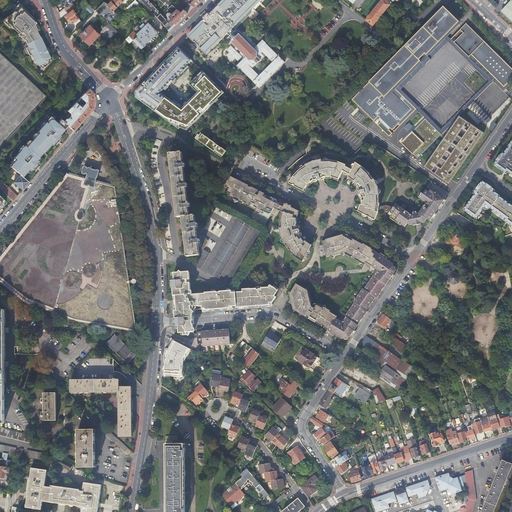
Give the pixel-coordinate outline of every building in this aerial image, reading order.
[(111,0),(112,1),(108,4),(114,11),(118,7),(118,6),(124,0),(111,0)] [(175,6),(169,1),(167,0),(140,0),(169,32),(179,22),(188,13),(185,11),(185,9),(185,8),(184,9),(181,12),(176,7),(175,6)] [(221,0),(186,35),(193,42),(193,41),(199,47),(198,47),(205,54),(258,0),(221,0)] [(389,4),(391,2),(389,0),(382,0),(366,21),(373,26),(390,5),(389,4)] [(482,0),(493,11),(498,5),(492,0),(482,0)] [(511,0),(501,11),(511,21),(511,0)] [(118,14),(114,11),(108,4),(105,1),(99,7),(97,8),(96,10),(100,15),(105,11),(108,14),(104,18),(109,23),(118,14)] [(67,5),(64,8),(68,13),(76,7),(72,2),(70,2),(68,6),(67,5)] [(181,12),(184,9),(179,4),(176,7),(181,12)] [(255,9),(258,13),(265,8),(261,4),(255,9)] [(92,14),(95,11),(93,8),(92,7),(90,5),(87,9),(89,11),(92,14)] [(25,10),(23,8),(21,7),(18,10),(17,8),(15,10),(13,12),(14,12),(10,16),(8,17),(7,19),(9,21),(7,23),(9,25),(11,27),(12,26),(19,34),(20,34),(20,33),(23,35),(25,40),(29,47),(28,47),(32,55),(35,62),(41,67),(42,65),(44,67),(45,67),(48,64),(50,62),(48,60),(50,58),(49,54),(48,50),(46,47),(46,48),(44,44),(43,44),(40,37),(37,31),(39,30),(39,29),(38,27),(37,26),(35,22),(32,19),(32,18),(28,14),(24,11),(25,10)] [(77,7),(66,16),(68,18),(70,21),(71,21),(72,23),(74,22),(76,25),(81,21),(77,16),(78,16),(76,13),(79,11),(77,7)] [(59,13),(60,18),(68,13),(64,8),(59,13)] [(400,125),(416,109),(395,88),(425,57),(460,22),(459,20),(458,21),(444,8),(352,99),(374,121),(379,116),(393,130),(399,124),(400,125)] [(135,30),(134,31),(146,44),(147,43),(152,38),(153,37),(158,33),(153,28),(150,24),(146,20),(144,22),(140,26),(138,24),(133,28),(135,30)] [(109,23),(107,25),(102,30),(104,33),(102,36),(103,37),(107,41),(117,31),(109,23)] [(91,25),(80,36),(85,40),(90,45),(100,34),(95,29),(96,28),(92,25),(91,26),(91,25)] [(501,88),(503,90),(511,80),(511,71),(466,25),(461,31),(464,34),(454,43),(469,58),(471,56),(502,86),(501,88)] [(146,44),(134,31),(126,39),(130,43),(134,40),(143,49),(143,48),(144,49),(144,53),(146,55),(151,49),(146,44)] [(256,52),(253,49),(249,45),(250,44),(249,44),(244,40),(245,39),(244,39),(243,38),(241,35),(240,36),(239,35),(240,34),(239,34),(237,35),(235,32),(229,38),(232,40),(231,42),(230,42),(231,43),(236,47),(244,55),(246,57),(248,59),(253,59),(256,56),(256,52)] [(253,49),(256,52),(256,56),(253,59),(248,59),(246,57),(237,66),(241,70),(253,82),(259,88),(285,62),(279,56),(266,44),(262,40),(253,49)] [(244,55),(236,47),(235,47),(236,47),(234,49),(231,46),(227,50),(229,53),(226,55),(232,62),(235,59),(238,61),(242,57),(242,56),(244,55)] [(191,60),(179,47),(164,61),(149,78),(136,92),(137,98),(172,123),(173,122),(179,127),(186,129),(210,106),(209,105),(216,98),(217,99),(224,93),(202,71),(190,83),(198,92),(181,109),(165,97),(164,98),(159,94),(161,91),(175,77),(191,60)] [(0,144),(44,97),(0,57),(0,144)] [(91,63),(94,66),(100,60),(97,57),(91,63)] [(288,78),(282,73),(279,76),(286,82),(288,78)] [(71,108),(68,111),(71,114),(71,116),(67,120),(66,120),(64,122),(68,126),(74,131),(83,119),(93,109),(93,94),(89,89),(81,98),(85,102),(85,104),(81,108),(76,103),(71,108)] [(467,113),(478,124),(481,121),(470,110),(467,113)] [(479,114),(487,123),(491,120),(482,110),(479,114)] [(424,167),(448,184),(484,133),(459,116),(442,135),(426,118),(401,142),(417,159),(440,137),(443,139),(424,167)] [(64,122),(62,120),(58,124),(54,121),(51,118),(46,123),(39,131),(39,132),(40,133),(35,139),(32,142),(27,148),(26,147),(25,147),(24,147),(15,158),(15,159),(17,160),(12,166),(11,167),(21,175),(23,177),(29,169),(31,171),(32,170),(35,166),(38,163),(39,162),(37,161),(40,158),(39,157),(44,152),(45,152),(52,144),(53,145),(54,144),(56,141),(60,137),(60,136),(68,126),(64,122)] [(38,130),(39,131),(46,123),(45,122),(44,122),(42,125),(42,126),(38,130)] [(197,133),(194,137),(222,157),(224,154),(227,151),(199,131),(198,133),(197,133)] [(511,140),(511,142),(508,147),(504,153),(503,152),(500,156),(497,161),(494,165),(498,168),(503,171),(506,174),(507,172),(510,174),(511,175),(511,140)] [(14,157),(15,158),(24,147),(23,146),(22,146),(20,149),(20,150),(14,157)] [(197,224),(195,224),(194,216),(189,216),(188,208),(190,208),(190,204),(189,204),(189,202),(188,203),(186,188),(188,188),(188,184),(185,184),(183,168),(186,168),(185,164),(183,164),(181,152),(169,154),(171,167),(173,187),(175,206),(177,218),(182,217),(184,227),(185,244),(187,257),(199,256),(197,244),(200,243),(199,240),(197,240),(196,227),(198,227),(197,224)] [(438,208),(444,199),(430,190),(429,192),(426,190),(423,194),(420,198),(426,202),(419,213),(418,213),(416,213),(413,214),(412,214),(411,214),(395,203),(393,207),(386,205),(379,207),(379,204),(380,203),(379,195),(378,195),(378,192),(379,191),(378,187),(376,182),(374,182),(373,180),(374,179),(369,172),(363,166),(362,167),(356,162),(352,170),(345,166),(346,165),(338,162),(339,161),(330,159),(321,159),(322,161),(319,161),(318,160),(314,161),(309,163),(308,164),(306,166),(305,164),(299,169),(292,176),(293,176),(289,183),(305,191),(309,185),(315,181),(314,180),(317,179),(318,180),(319,180),(320,180),(320,179),(321,178),(323,177),(323,178),(331,178),(338,181),(343,171),(349,174),(347,178),(353,182),(356,185),(358,188),(359,188),(360,190),(359,191),(359,193),(360,194),(361,194),(362,197),(361,197),(360,204),(358,211),(374,219),(377,212),(377,209),(379,209),(389,212),(392,214),(391,216),(390,218),(400,225),(403,221),(406,223),(409,225),(413,224),(413,225),(417,225),(421,224),(421,223),(424,222),(426,219),(429,221),(432,218),(435,213),(436,210),(438,208)] [(0,280),(27,303),(58,314),(77,321),(138,332),(116,189),(96,184),(98,179),(99,179),(101,173),(100,172),(98,172),(97,172),(94,171),(94,170),(93,170),(92,169),(91,169),(91,170),(90,170),(89,170),(89,169),(88,168),(87,168),(86,168),(86,169),(84,175),(85,176),(86,176),(87,175),(89,176),(87,181),(67,176),(0,259),(0,280)] [(29,183),(28,182),(23,177),(21,175),(14,183),(19,187),(23,190),(29,183)] [(284,244),(289,251),(295,257),(296,256),(303,260),(311,245),(305,241),(301,235),(300,236),(299,233),(300,231),(300,230),(299,229),(297,229),(296,226),(298,226),(298,222),(298,218),(300,212),(285,204),(283,207),(276,203),(277,201),(277,200),(271,197),(271,198),(264,194),(265,193),(260,191),(259,192),(257,191),(258,190),(254,188),(251,186),(250,187),(248,186),(248,185),(231,176),(226,186),(227,188),(229,189),(227,192),(228,192),(231,194),(229,196),(229,197),(233,199),(234,202),(235,202),(238,201),(243,204),(243,202),(246,203),(245,205),(256,210),(255,212),(259,214),(261,210),(269,214),(271,213),(274,208),(281,211),(279,219),(279,228),(280,228),(281,230),(280,232),(281,236),(283,240),(284,241),(285,243),(284,244)] [(511,205),(508,203),(504,200),(502,199),(499,197),(500,196),(494,192),(494,190),(491,188),(487,184),(487,185),(482,181),(479,185),(478,187),(476,189),(473,194),(475,195),(470,201),(470,200),(468,204),(465,208),(463,210),(468,213),(467,213),(472,216),(476,219),(486,205),(493,210),(492,212),(495,214),(496,213),(505,219),(504,220),(507,222),(510,225),(511,226),(511,205)] [(2,185),(0,183),(0,189),(13,202),(17,197),(4,183),(2,185)] [(269,218),(271,213),(269,214),(261,210),(259,214),(269,218)] [(251,226),(240,220),(206,273),(218,279),(251,226)] [(264,233),(257,229),(224,283),(230,286),(264,233)] [(360,293),(373,301),(375,297),(376,298),(379,293),(386,284),(390,279),(392,276),(393,274),(395,272),(394,271),(396,270),(395,266),(394,267),(394,266),(393,265),(393,264),(390,262),(386,259),(380,255),(375,251),(371,249),(372,248),(363,243),(363,244),(352,238),(346,235),(343,235),(343,234),(335,236),(336,237),(331,239),(330,238),(322,240),(323,245),(320,251),(326,254),(327,257),(330,256),(334,258),(335,256),(341,254),(344,256),(345,254),(351,257),(352,256),(355,258),(354,259),(358,261),(359,264),(362,263),(364,264),(365,264),(371,268),(372,266),(378,271),(374,276),(373,276),(364,289),(363,288),(360,293)] [(203,249),(193,266),(200,270),(210,254),(203,249)] [(191,313),(193,311),(192,310),(195,306),(198,306),(198,307),(200,306),(202,306),(202,310),(220,309),(224,308),(227,308),(230,308),(230,306),(233,306),(236,306),(236,307),(238,307),(244,307),(245,307),(259,305),(262,305),(266,305),(270,305),(269,303),(272,303),(276,297),(274,296),(276,292),(274,291),(275,289),(273,287),(270,285),(268,287),(261,288),(261,289),(257,289),(256,289),(250,289),(242,289),(242,292),(235,292),(234,292),(233,291),(231,291),(230,291),(227,291),(220,291),(220,292),(217,292),(216,292),(215,292),(212,292),(205,293),(205,294),(191,295),(190,283),(187,283),(187,280),(189,279),(189,273),(188,272),(181,272),(180,271),(178,273),(174,273),(174,277),(174,280),(172,280),(173,285),(172,285),(173,288),(173,296),(175,296),(176,300),(177,300),(177,303),(177,306),(176,306),(176,310),(174,310),(175,322),(176,326),(178,326),(178,333),(183,333),(183,335),(186,335),(188,336),(187,338),(192,340),(193,338),(197,338),(197,344),(202,344),(203,347),(230,345),(229,329),(223,329),(214,330),(205,331),(202,331),(202,332),(197,332),(197,334),(194,334),(193,321),(192,314),(191,313)] [(459,273),(448,271),(447,282),(458,284),(459,273)] [(373,301),(360,293),(353,302),(354,302),(345,316),(346,316),(342,322),(336,318),(337,316),(330,312),(329,310),(326,308),(325,305),(322,306),(319,304),(317,304),(316,303),(311,304),(307,290),(305,291),(305,288),(296,283),(291,292),(291,294),(289,295),(291,299),(289,302),(289,303),(292,305),(293,309),(295,309),(296,311),(299,313),(302,315),(306,317),(306,315),(309,317),(308,318),(321,326),(322,325),(324,327),(327,330),(334,334),(337,336),(341,339),(342,338),(343,338),(349,337),(351,335),(354,330),(356,327),(360,321),(365,314),(367,311),(366,310),(370,305),(373,301)] [(391,320),(383,314),(380,318),(377,323),(385,328),(391,320)] [(263,341),(275,348),(281,339),(269,332),(263,341)] [(126,346),(126,345),(124,344),(124,343),(122,341),(121,341),(121,340),(119,338),(118,338),(116,336),(115,336),(112,340),(112,341),(111,341),(108,344),(108,345),(110,347),(110,348),(112,349),(113,349),(113,350),(115,352),(116,352),(116,353),(118,355),(119,355),(118,355),(120,357),(121,357),(124,359),(124,360),(124,361),(126,362),(128,364),(129,364),(137,355),(135,353),(134,353),(134,352),(132,351),(131,351),(129,349),(129,348),(127,346),(126,346)] [(363,340),(361,344),(377,356),(380,358),(388,364),(394,355),(366,336),(363,340)] [(403,343),(395,338),(392,344),(399,349),(403,343)] [(169,351),(167,355),(167,358),(167,359),(166,363),(165,370),(165,375),(170,376),(174,376),(176,376),(176,377),(182,378),(182,371),(183,361),(183,358),(189,348),(176,342),(172,348),(171,347),(169,351)] [(259,354),(253,349),(249,354),(246,359),(246,360),(243,364),(248,368),(251,364),(252,364),(259,354)] [(308,368),(309,368),(310,368),(313,364),(316,359),(312,357),(314,355),(306,350),(298,361),(303,364),(303,365),(304,366),(305,367),(306,368),(307,368),(308,368)] [(394,355),(388,364),(396,369),(397,369),(400,371),(405,363),(394,355)] [(385,366),(379,374),(390,382),(398,370),(396,369),(388,364),(380,358),(377,356),(376,357),(375,359),(382,364),(385,366)] [(255,377),(249,370),(244,375),(240,380),(252,391),(254,388),(255,389),(262,383),(258,379),(256,382),(253,379),(255,377)] [(184,378),(184,372),(182,371),(182,378),(176,377),(176,376),(174,376),(174,378),(175,379),(182,380),(184,378)] [(474,376),(470,373),(468,374),(465,374),(466,379),(468,384),(470,383),(470,381),(475,379),(474,376)] [(214,386),(219,387),(221,380),(221,375),(220,375),(212,374),(211,374),(209,386),(214,386)] [(379,374),(377,377),(388,385),(390,382),(379,374)] [(296,389),(299,384),(288,376),(284,380),(282,378),(278,383),(281,385),(277,389),(289,398),(292,393),(294,395),(296,392),(298,390),(296,389)] [(343,382),(337,378),(332,385),(318,408),(321,410),(324,412),(332,400),(330,398),(334,393),(340,397),(348,386),(343,382)] [(119,387),(119,380),(71,380),(71,392),(119,392),(119,436),(131,436),(131,404),(131,387),(119,387)] [(228,392),(230,382),(221,380),(219,387),(218,393),(220,393),(222,393),(223,392),(224,392),(228,392)] [(208,392),(201,384),(194,390),(196,392),(202,399),(204,396),(205,395),(206,394),(208,392)] [(371,390),(376,403),(384,400),(379,387),(371,390)] [(365,404),(370,395),(360,389),(354,398),(365,404)] [(202,399),(196,392),(189,397),(196,405),(197,404),(199,403),(199,404),(201,402),(203,400),(202,399)] [(239,406),(242,399),(243,395),(235,392),(231,402),(232,403),(234,404),(236,405),(239,406)] [(40,415),(44,415),(44,421),(56,420),(56,393),(44,393),(44,398),(41,398),(40,402),(44,402),(43,412),(41,412),(40,415)] [(175,405),(177,402),(167,395),(165,398),(175,405)] [(286,412),(291,406),(281,398),(272,408),(282,418),(286,412)] [(242,411),(246,412),(250,402),(242,399),(239,406),(237,409),(242,411)] [(256,424),(259,416),(261,413),(253,409),(248,420),(250,421),(252,421),(252,423),(254,424),(256,424)] [(324,422),(329,415),(324,412),(321,410),(318,413),(316,417),(324,422)] [(491,415),(488,416),(492,430),(496,428),(500,427),(496,416),(494,411),(490,412),(491,415)] [(511,426),(509,417),(501,420),(499,415),(496,416),(500,427),(500,428),(505,427),(505,428),(509,427),(511,426)] [(263,429),(263,430),(268,419),(259,416),(256,424),(255,426),(258,427),(259,428),(263,429)] [(488,431),(492,430),(488,416),(487,416),(480,418),(484,431),(485,433),(487,432),(488,431)] [(221,427),(229,430),(232,423),(233,420),(229,418),(225,417),(221,427)] [(324,424),(313,417),(311,421),(316,424),(322,428),(324,424)] [(484,431),(480,418),(475,420),(479,433),(482,432),(484,431)] [(479,433),(475,420),(474,420),(475,423),(471,425),(472,425),(475,434),(477,433),(479,433)] [(232,423),(229,430),(227,435),(235,438),(239,428),(238,427),(236,426),(236,425),(234,424),(232,423)] [(475,434),(472,425),(468,427),(469,431),(466,433),(468,440),(472,439),(476,438),(475,434)] [(0,434),(32,443),(33,436),(0,427),(0,434)] [(267,440),(265,442),(268,445),(271,442),(279,433),(276,430),(273,427),(265,435),(266,437),(267,438),(268,439),(267,440)] [(314,434),(317,437),(319,440),(321,439),(327,435),(322,428),(320,430),(314,434)] [(78,441),(78,444),(79,444),(79,453),(78,453),(78,455),(79,460),(78,460),(78,463),(79,463),(79,467),(95,468),(95,449),(94,430),(81,430),(81,429),(80,429),(79,430),(79,434),(78,434),(78,436),(78,441)] [(322,442),(324,444),(330,440),(336,436),(332,431),(327,435),(321,439),(322,442)] [(444,442),(441,431),(435,433),(429,434),(434,447),(436,446),(439,445),(439,444),(444,442)] [(456,431),(446,434),(450,444),(452,444),(452,446),(456,444),(460,443),(457,434),(456,431)] [(279,433),(271,442),(276,446),(276,445),(278,446),(279,448),(281,450),(288,442),(282,436),(283,435),(280,432),(279,433)] [(468,440),(466,433),(465,432),(457,434),(460,443),(464,442),(468,440)] [(391,436),(388,437),(392,449),(393,452),(397,462),(397,463),(401,462),(405,460),(402,453),(398,454),(393,439),(392,439),(391,436)] [(237,447),(246,450),(249,443),(250,440),(246,438),(241,437),(237,447)] [(327,453),(335,447),(331,442),(330,440),(324,444),(320,447),(322,449),(326,446),(327,448),(324,449),(325,451),(327,453)] [(421,446),(420,446),(423,454),(427,453),(431,452),(427,440),(420,442),(421,446)] [(249,443),(246,450),(244,455),(252,458),(256,447),(255,447),(252,446),(253,444),(251,444),(249,443)] [(0,451),(4,452),(9,453),(15,455),(17,448),(0,444),(0,451)] [(183,511),(183,445),(175,445),(175,446),(174,446),(174,445),(166,445),(166,459),(166,511),(183,511)] [(295,465),(305,458),(301,452),(297,446),(287,453),(295,465)] [(410,450),(408,446),(401,448),(402,453),(405,460),(405,462),(409,461),(410,465),(412,465),(414,464),(412,458),(410,450)] [(333,459),(335,458),(340,455),(339,453),(335,447),(327,453),(329,457),(332,455),(333,456),(328,459),(329,460),(330,462),(333,459)] [(410,450),(412,458),(416,457),(420,455),(418,447),(410,450)] [(26,457),(38,459),(40,453),(27,450),(26,457)] [(7,460),(9,453),(4,452),(2,459),(0,458),(0,480),(7,482),(8,473),(10,473),(11,469),(10,468),(11,461),(7,460)] [(384,457),(385,460),(387,466),(392,464),(397,462),(393,452),(388,454),(388,455),(384,457)] [(343,456),(342,453),(340,455),(335,458),(333,459),(336,463),(338,467),(345,462),(347,461),(351,458),(348,453),(343,456)] [(375,455),(368,457),(370,463),(371,463),(375,473),(378,472),(381,471),(375,455)] [(57,463),(57,464),(70,470),(72,466),(60,459),(60,460),(59,460),(57,463)] [(387,466),(385,460),(379,462),(382,471),(384,470),(386,469),(385,467),(387,466)] [(493,511),(511,466),(511,464),(503,460),(498,472),(491,491),(481,511),(493,511)] [(345,462),(338,467),(335,469),(338,472),(340,471),(341,472),(342,473),(346,470),(348,468),(347,466),(347,465),(345,462)] [(260,474),(264,473),(275,471),(275,467),(272,468),(270,468),(270,466),(270,465),(269,463),(259,465),(260,474)] [(357,465),(352,468),(353,472),(349,474),(352,482),(357,481),(361,479),(358,471),(359,470),(358,467),(357,465)] [(359,466),(358,467),(359,470),(362,477),(368,476),(374,474),(371,465),(362,468),(361,466),(359,466)] [(72,487),(72,489),(51,485),(51,487),(45,486),(47,470),(32,468),(34,469),(33,471),(31,471),(26,504),(28,504),(28,507),(26,507),(41,510),(42,501),(42,499),(54,501),(53,503),(54,503),(69,505),(70,503),(73,504),(73,506),(77,506),(77,505),(82,505),(82,508),(81,511),(96,511),(99,502),(101,485),(84,483),(83,491),(80,491),(80,488),(72,487)] [(242,489),(242,488),(248,480),(253,483),(252,484),(253,485),(258,491),(264,497),(268,494),(259,483),(247,469),(240,474),(242,477),(235,483),(241,490),(242,489)] [(469,500),(467,511),(473,511),(475,501),(476,501),(476,500),(473,470),(466,473),(469,500)] [(275,471),(264,473),(266,482),(271,481),(277,480),(277,476),(277,475),(278,475),(277,473),(277,471),(275,471)] [(449,477),(448,474),(435,478),(439,491),(446,489),(450,502),(455,500),(454,498),(456,498),(455,493),(464,490),(460,477),(453,479),(452,481),(448,479),(449,477)] [(277,480),(271,481),(273,490),(285,487),(285,485),(285,483),(284,483),(283,482),(283,479),(277,480)] [(310,479),(299,487),(309,499),(313,496),(318,493),(316,491),(318,489),(310,479)] [(248,480),(242,488),(242,489),(249,483),(252,486),(253,485),(252,484),(253,483),(248,480)] [(393,492),(371,499),(373,505),(375,511),(377,511),(389,508),(388,504),(398,501),(399,505),(408,502),(407,498),(417,494),(418,498),(425,496),(429,487),(427,481),(405,488),(406,490),(402,492),(402,494),(399,495),(398,493),(394,494),(393,492)] [(231,487),(234,492),(230,495),(226,491),(222,495),(231,507),(236,503),(240,499),(245,495),(241,490),(235,483),(231,487)] [(231,487),(226,491),(230,495),(234,492),(231,487)] [(274,501),(276,504),(286,496),(283,493),(274,501)] [(299,511),(305,507),(298,498),(282,511),(299,511)]
